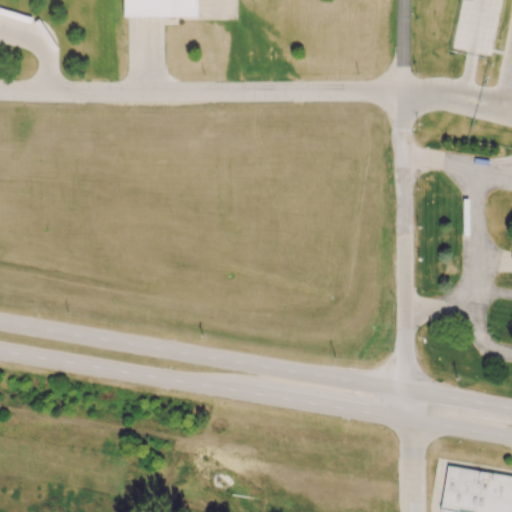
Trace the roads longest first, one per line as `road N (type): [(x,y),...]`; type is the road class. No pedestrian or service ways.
road 1 (secondary): [(511,409),(0,323)]
road 2 (secondary): [(0,351),(511,437)]
road 3 (residential): [(402,93),(0,89)]
road 4 (residential): [(407,419),(402,93)]
